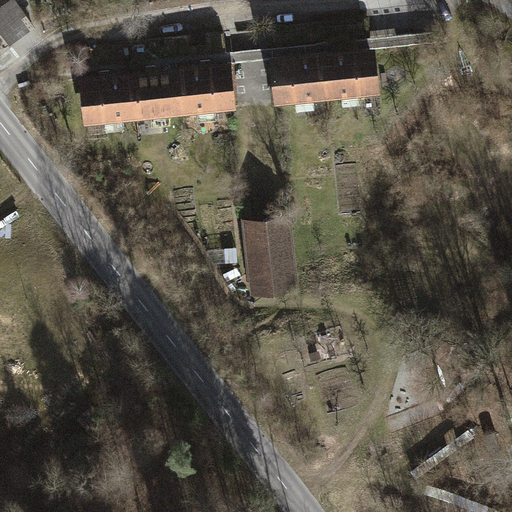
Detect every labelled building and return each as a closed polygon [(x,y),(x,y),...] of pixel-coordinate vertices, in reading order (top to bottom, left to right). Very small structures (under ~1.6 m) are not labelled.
[(14,0),(12,0),(0,8),(0,27),(9,40),(32,24),(14,0)] [(434,30),(398,34),(400,45),(435,42),(434,30)] [(291,57),(277,58),(280,99),(296,98),(297,111),(316,109),(315,96),(342,93),(343,106),(362,104),(360,91),(375,90),(371,49),(356,50),(355,45),(345,45),(346,52),(301,56),(301,50),(290,51),(291,57)] [(92,48),(82,48),(82,62),(92,62),(92,48)] [(101,77),(86,78),(90,119),(105,118),(106,131),(125,129),(124,115),(151,113),(152,125),(171,124),(170,111),(197,108),(199,121),(217,119),(216,106),(231,105),(231,104),(237,103),(236,97),(230,98),(227,64),(212,65),(212,60),(201,61),(201,67),(157,71),(157,65),(147,66),(147,72),(111,76),(110,70),(100,71),(101,77)] [(288,216),(247,220),(254,290),(295,286),(288,216)]
